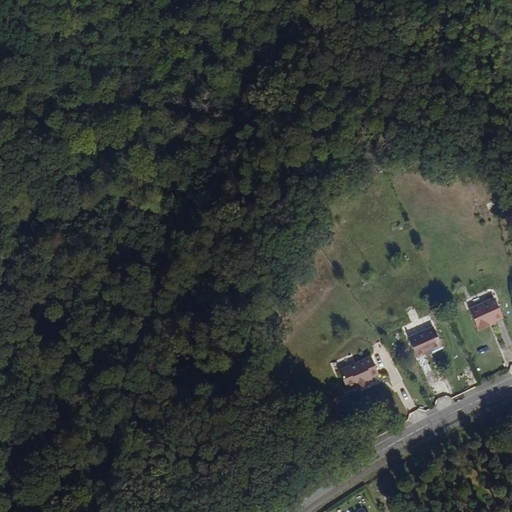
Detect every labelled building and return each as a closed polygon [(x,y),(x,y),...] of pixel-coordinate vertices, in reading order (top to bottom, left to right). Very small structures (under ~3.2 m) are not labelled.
[(491,320),(499,317),(491,297),(466,307),(474,328),(491,320)] [(474,328),(475,330),(491,323),(491,320),(474,328)] [(420,350),(438,344),(430,323),(405,333),(406,337),(411,349),(412,353),(420,350)] [(403,351),(411,349),(406,337),(399,340),(403,351)] [(438,345),(438,344),(420,350),(421,352),(438,345)] [(375,377),(383,373),(372,357),(343,376),(353,392),(363,386),(364,388),(372,382),(371,380),(375,377)]
